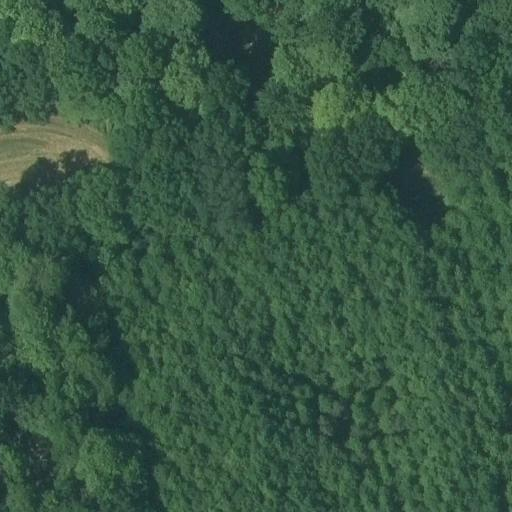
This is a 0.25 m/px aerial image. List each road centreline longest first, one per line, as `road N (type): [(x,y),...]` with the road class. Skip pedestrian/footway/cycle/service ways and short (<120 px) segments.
road 1 (track): [(0,263),(183,206),(511,150)]
road 2 (track): [(175,0),(0,66)]
